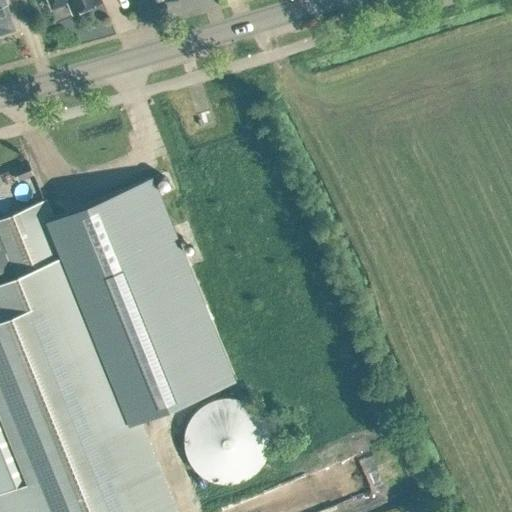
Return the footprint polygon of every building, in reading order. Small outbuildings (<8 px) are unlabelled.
[(0,0),(0,27),(11,24),(2,0),(0,0)] [(86,5),(98,0),(47,0),(51,7),(67,0),(71,11),(75,10),(77,11),(86,8),(86,5)] [(18,180),(34,174),(28,161),(12,167),(18,180)] [(0,511),(179,511),(141,416),(168,404),(231,379),(175,240),(168,221),(166,222),(158,202),(161,201),(151,176),(144,179),(145,182),(105,198),(104,195),(86,202),(51,216),(44,198),(0,216),(0,511)] [(226,483),(237,481),(246,476),(255,469),(263,460),(267,450),(269,439),(268,428),(263,417),(257,408),(248,401),(238,397),(226,395),(215,397),(205,401),(196,408),(188,416),(183,425),(180,435),(180,446),(183,457),(188,466),(196,474),(205,479),(215,483),(226,483)] [(250,505),(253,511),(280,511),(273,495),(250,505)]
